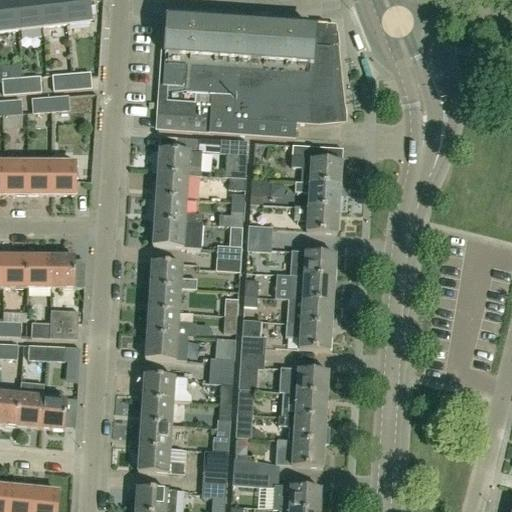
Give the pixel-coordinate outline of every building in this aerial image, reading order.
[(0,33),(18,32),(14,0),(11,0),(0,1),(0,33)] [(43,29),(39,0),(14,0),(18,32),(43,29)] [(67,26),(63,0),(39,0),(43,29),(67,26)] [(88,0),(63,0),(67,26),(91,23),(88,0)] [(317,127),(339,124),(330,33),(167,22),(163,87),(166,88),(165,92),(212,96),(211,105),(166,102),(167,98),(158,98),(157,116),(160,116),(159,131),(294,141),(295,126),(317,127)] [(91,74),(72,76),(73,93),(92,91),(91,74)] [(73,93),(72,76),(52,78),(54,94),(73,93)] [(40,78),(21,80),(22,97),(42,95),(40,78)] [(22,97),(21,80),(2,82),(3,98),(22,97)] [(69,98),(50,100),(51,115),(70,114),(69,98)] [(51,115),(50,100),(32,101),(33,116),(51,115)] [(21,102),(2,103),(3,119),(23,117),(21,102)] [(201,179),(201,170),(202,155),(226,157),(224,181),(229,181),(246,182),(249,145),(227,144),(199,142),(175,141),(174,152),(158,151),(157,176),(201,179)] [(341,188),(342,164),(327,163),(328,151),(293,149),(292,170),(303,171),(302,185),(341,188)] [(27,197),(27,165),(3,165),(3,197),(27,197)] [(50,197),(51,165),(27,165),(27,197),(50,197)] [(74,165),(51,165),(50,197),(74,197),(74,165)] [(187,202),(188,179),(201,180),(201,179),(157,176),(155,200),(187,202)] [(229,193),(245,194),(246,182),(229,181),(229,193)] [(263,199),(265,199),(270,199),(270,184),(251,182),(250,208),(263,209),(263,199)] [(339,212),(341,188),(302,185),(296,185),(295,194),(309,195),(308,209),(295,209),(339,212)] [(245,206),(245,201),(245,197),(232,196),(231,205),(245,206)] [(186,216),(187,202),(155,200),(154,224),(202,227),(202,217),(186,216)] [(243,231),(245,206),(231,205),(230,218),(219,217),(219,229),(243,231)] [(338,236),(339,212),(295,209),(294,223),(307,223),(306,234),(338,236)] [(152,249),(200,252),(202,227),(154,224),(152,249)] [(248,229),(248,241),(273,242),(273,230),(248,229)] [(272,256),(273,242),(248,241),(247,255),(272,256)] [(218,249),(217,261),(241,263),(242,250),(218,249)] [(292,254),(291,278),(335,281),(336,256),(292,254)] [(27,290),(27,258),(3,258),(3,290),(27,290)] [(51,290),(51,258),(27,258),(27,290),(51,290)] [(75,258),(51,258),(51,290),(75,290),(75,258)] [(240,276),(241,263),(217,261),(216,274),(240,276)] [(149,290),(181,291),(196,292),(197,283),(181,282),(182,267),(151,265),(149,290)] [(333,305),(335,281),(291,278),(289,299),(290,299),(290,302),(333,305)] [(246,283),(245,300),(257,300),(259,283),(246,283)] [(179,316),(181,291),(149,290),(148,313),(179,316)] [(257,310),(257,300),(245,300),(244,309),(257,310)] [(226,302),(225,319),(237,320),(239,302),(226,302)] [(332,329),(333,305),(290,302),(288,326),(332,329)] [(51,313),(50,326),(49,342),(78,343),(79,314),(51,313)] [(178,327),(179,316),(148,313),(146,338),(189,341),(195,341),(196,328),(178,327)] [(236,336),(237,320),(225,319),(223,335),(236,336)] [(243,323),(241,355),(265,356),(266,340),(260,339),(261,324),(243,323)] [(22,325),(3,324),(2,339),(21,340),(22,325)] [(49,342),(50,326),(32,326),(31,341),(49,342)] [(332,329),(288,326),(287,340),(300,341),(299,351),(330,353),(332,329)] [(187,365),(189,341),(146,338),(145,362),(187,365)] [(18,348),(0,346),(0,361),(18,363),(18,348)] [(46,364),(47,349),(29,348),(28,363),(46,364)] [(65,350),(47,349),(46,364),(64,365),(65,350)] [(264,373),(265,356),(241,355),(239,392),(257,394),(258,373),(264,373)] [(210,361),(210,374),(234,376),(235,363),(210,361)] [(280,395),(283,395),(327,398),(329,374),(286,371),(285,379),(281,378),(280,395)] [(233,388),(234,376),(210,374),(209,387),(233,388)] [(186,381),(175,380),(144,378),(142,402),(173,404),(183,405),(184,396),(185,396),(186,381)] [(252,418),(254,393),(257,394),(239,392),(237,417),(252,418)] [(0,426),(17,429),(20,397),(0,395),(0,426)] [(326,422),(327,398),(283,395),(281,419),(279,419),(326,422)] [(40,431),(43,399),(20,397),(17,429),(40,431)] [(67,401),(43,399),(40,431),(64,433),(67,401)] [(172,429),(173,404),(142,402),(141,427),(172,429)] [(251,443),(252,418),(237,417),(235,442),(251,443)] [(324,446),(326,422),(279,419),(278,429),(290,430),(289,444),(278,443),(324,446)] [(218,422),(217,432),(231,433),(231,423),(218,422)] [(170,453),(172,429),(141,427),(139,451),(170,453)] [(230,441),(231,433),(217,432),(217,440),(230,441)] [(324,446),(278,443),(277,443),(276,468),(291,469),(323,471),(324,446)] [(169,466),(170,453),(139,451),(137,475),(169,477),(185,478),(185,467),(169,466)] [(204,455),(203,475),(202,488),(226,489),(227,476),(228,456),(204,455)] [(257,477),(258,464),(258,459),(243,457),(242,463),(234,463),(233,475),(257,477)] [(257,490),(257,477),(233,475),(233,488),(257,490)] [(0,511),(8,511),(10,489),(0,488),(0,511)] [(226,501),(226,489),(202,488),(202,500),(226,501)] [(320,511),(321,491),(290,489),(274,488),(273,511),(274,511),(320,511)] [(32,511),(34,491),(10,489),(8,511),(32,511)] [(56,511),(58,493),(34,491),(32,511),(56,511)] [(137,491),(135,511),(174,511),(176,494),(167,493),(137,491)] [(251,511),(267,511),(269,492),(253,492),(251,511)]
